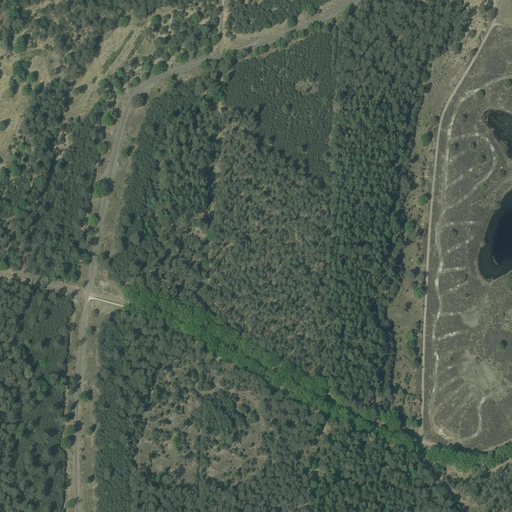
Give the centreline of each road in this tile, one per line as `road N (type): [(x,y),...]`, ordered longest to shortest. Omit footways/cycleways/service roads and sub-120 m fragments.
road 1 (track): [(421,442),(438,136),(444,109),(492,23),(511,25)]
road 2 (track): [(222,0),(209,333)]
road 3 (track): [(209,333),(348,413),(421,442)]
road 4 (track): [(87,294),(209,333)]
